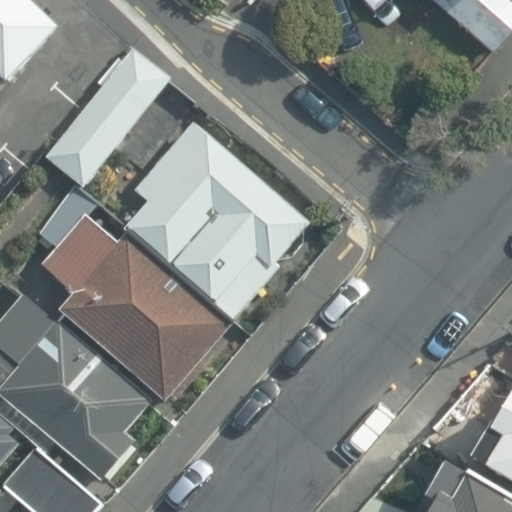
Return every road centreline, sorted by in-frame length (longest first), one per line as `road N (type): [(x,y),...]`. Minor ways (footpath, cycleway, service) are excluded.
road 1 (residential): [(458,286),(131,0)]
road 2 (residential): [(264,511),(458,286)]
